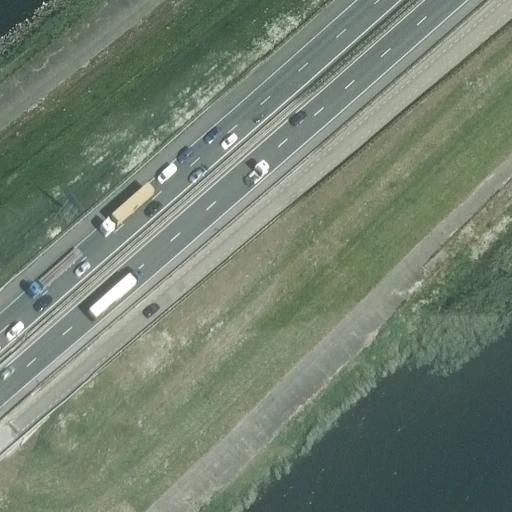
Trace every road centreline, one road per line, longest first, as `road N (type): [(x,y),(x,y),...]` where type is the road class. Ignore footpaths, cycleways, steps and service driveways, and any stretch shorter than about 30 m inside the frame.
road 1 (unclassified): [(0,442),(511,3)]
road 2 (motorway): [(0,391),(446,0)]
road 3 (motorway): [(379,0),(0,334)]
road 4 (unclassified): [(156,511),(511,166)]
road 5 (unclassified): [(152,0),(0,120)]
